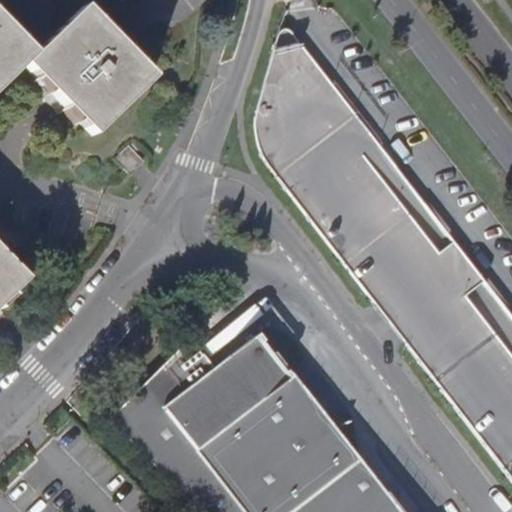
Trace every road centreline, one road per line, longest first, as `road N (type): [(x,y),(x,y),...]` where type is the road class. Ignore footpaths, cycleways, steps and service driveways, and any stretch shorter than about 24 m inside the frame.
road 1 (residential): [(490,511),(257,205),(197,181)]
road 2 (residential): [(161,237),(270,273),(450,511)]
road 3 (residential): [(0,420),(161,237)]
road 4 (primary): [(392,0),(511,154)]
road 5 (residential): [(258,0),(197,181)]
road 6 (residential): [(161,237),(119,214),(0,174)]
